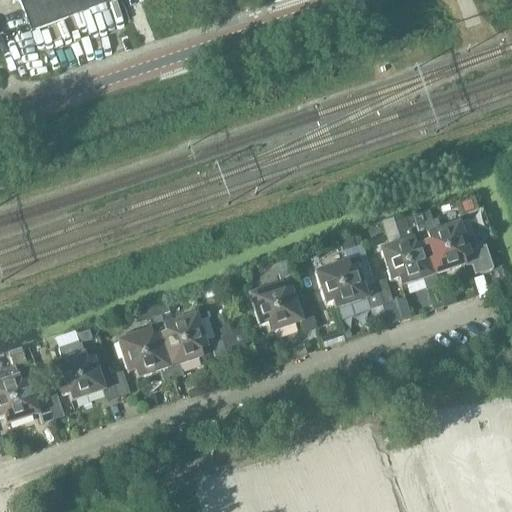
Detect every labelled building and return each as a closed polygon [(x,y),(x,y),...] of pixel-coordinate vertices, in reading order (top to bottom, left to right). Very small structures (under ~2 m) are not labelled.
[(18,0),(26,23),(98,0),(18,0)] [(432,223),(429,214),(420,217),(423,225),(427,235),(426,236),(428,243),(462,260),(465,267),(471,265),(474,276),(492,270),(484,247),(468,253),(458,225),(439,231),(436,221),(432,223)] [(413,219),(416,228),(423,225),(420,217),(413,219)] [(416,228),(413,219),(406,222),(409,230),(416,228)] [(396,232),(400,244),(379,251),(390,284),(397,282),(415,247),(412,240),(409,230),(406,222),(399,224),(394,226),(396,232)] [(359,238),(351,241),(354,250),(354,251),(362,248),(359,238)] [(351,241),(339,245),(342,254),(354,250),(351,241)] [(421,245),(432,278),(465,267),(462,260),(428,243),(421,245)] [(415,247),(397,282),(400,289),(432,278),(421,245),(415,247)] [(349,270),(331,305),(334,312),(366,301),(370,312),(382,308),(374,286),(363,289),(356,268),(359,267),(357,260),(347,263),(349,270)] [(273,268),(259,273),(262,282),(276,277),(278,277),(289,273),(286,263),(273,268)] [(325,307),(331,305),(349,270),(347,263),(314,274),(325,307)] [(258,272),(243,278),(246,286),(260,280),(258,272)] [(283,293),(266,328),(268,335),(301,324),(304,334),(316,330),(308,308),(297,312),(290,291),(295,289),(289,273),(278,277),(278,278),(281,287),(283,293)] [(283,293),(281,287),(278,278),(261,284),(261,283),(245,288),(259,330),(266,328),(283,293)] [(385,282),(374,286),(382,308),(392,304),(385,282)] [(451,292),(438,297),(439,300),(442,309),(455,305),(455,304),(451,292)] [(410,320),(403,300),(392,304),(382,308),(388,327),(389,328),(399,325),(410,321),(410,320)] [(439,300),(429,304),(432,312),(432,313),(442,309),(439,300)] [(158,308),(161,318),(169,315),(166,306),(158,308)] [(161,318),(158,308),(150,311),(153,320),(160,318),(161,318)] [(153,320),(150,311),(142,314),(145,323),(153,320)] [(206,350),(205,344),(194,313),(183,316),(184,321),(164,328),(163,328),(165,335),(200,352),(206,350)] [(145,323),(142,314),(134,316),(137,326),(145,323)] [(233,317),(227,319),(231,335),(237,333),(233,317)] [(200,352),(165,335),(163,328),(164,328),(160,318),(153,320),(158,337),(169,370),(202,359),(200,352)] [(169,370),(158,337),(153,320),(145,323),(148,333),(149,333),(152,339),(135,374),(137,381),(169,370)] [(222,326),(219,330),(221,337),(231,334),(228,324),(222,326)] [(348,330),(342,333),(345,341),(351,339),(348,330)] [(231,335),(239,358),(250,354),(242,331),(237,333),(231,335)] [(76,337),(79,344),(79,346),(92,342),(89,332),(76,337)] [(128,376),(135,374),(152,339),(149,333),(148,333),(117,343),(128,376)] [(341,333),(331,336),(334,346),(334,347),(345,343),(344,343),(341,333)] [(228,361),(239,358),(231,335),(220,339),(228,361)] [(209,343),(211,347),(217,365),(228,361),(220,339),(209,343)] [(59,351),(63,362),(51,366),(62,399),(69,397),(86,362),(84,355),(82,356),(79,346),(79,344),(59,351)] [(262,350),(250,354),(253,364),(265,360),(262,350)] [(14,369),(15,369),(27,365),(24,355),(11,359),(14,369)] [(86,362),(69,397),(71,403),(104,393),(107,403),(118,399),(113,383),(111,377),(110,377),(100,381),(98,374),(93,360),(86,362)] [(0,419),(4,418),(21,384),(18,378),(15,369),(14,369),(0,373),(0,419)] [(108,371),(98,374),(100,381),(110,377),(108,371)] [(122,374),(111,377),(113,383),(124,380),(122,374)] [(4,418),(6,425),(38,414),(42,426),(53,422),(45,399),(35,403),(28,382),(21,384),(4,418)] [(160,385),(151,388),(154,397),(163,394),(160,385)]
